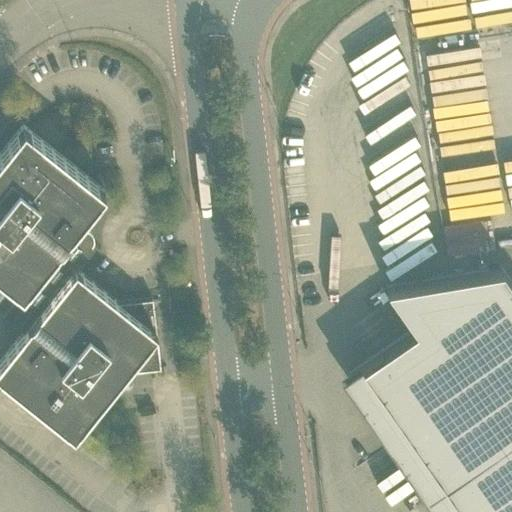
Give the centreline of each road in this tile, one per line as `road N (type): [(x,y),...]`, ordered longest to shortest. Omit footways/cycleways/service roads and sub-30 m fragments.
road 1 (tertiary): [(192,0),(226,392)]
road 2 (tertiary): [(284,387),(243,43),(262,0)]
road 3 (tertiary): [(297,511),(284,387)]
road 4 (tertiary): [(226,392),(240,511)]
